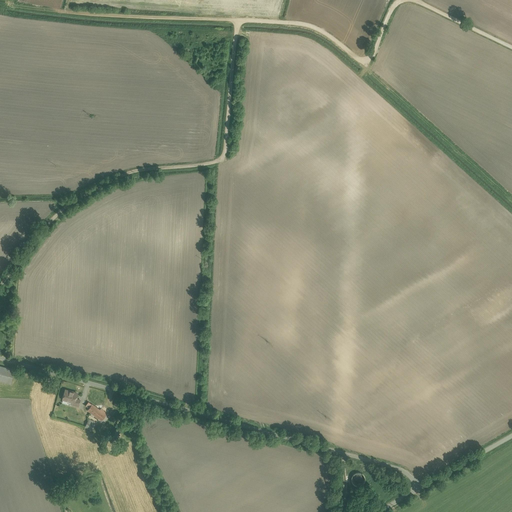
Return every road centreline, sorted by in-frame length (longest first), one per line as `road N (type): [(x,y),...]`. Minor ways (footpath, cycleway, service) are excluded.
road 1 (unclassified): [(418,488),(406,473),(0,354)]
road 2 (track): [(349,96),(294,142),(141,167),(84,191),(34,233),(0,285)]
